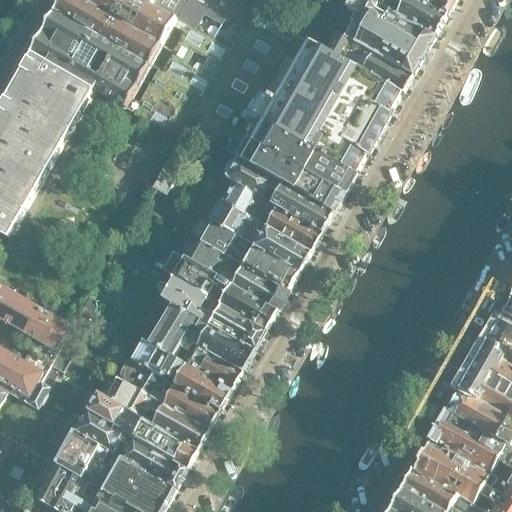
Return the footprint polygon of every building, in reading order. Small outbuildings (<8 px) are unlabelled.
[(0,0),(0,19),(8,5),(0,0)] [(164,46),(178,21),(141,0),(64,0),(57,14),(151,68),(158,72),(205,99),(210,91),(232,52),(197,32),(190,28),(175,53),(164,46)] [(188,0),(189,0),(188,0),(141,0),(178,21),(190,28),(197,32),(208,14),(225,24),(227,21),(244,31),(256,11),(235,0),(188,0)] [(235,0),(256,11),(262,0),(235,0)] [(437,39),(391,12),(387,19),(379,15),(383,8),(369,0),(354,0),(349,9),(362,16),(358,22),(357,21),(347,38),(415,77),(429,53),(437,39)] [(437,39),(448,20),(449,18),(416,0),(407,0),(403,8),(397,5),(399,0),(369,0),(383,8),(391,12),(437,39)] [(459,0),(416,0),(449,18),(459,0)] [(373,149),(404,95),(405,94),(329,52),(256,11),(244,31),(232,52),(210,91),(219,97),(209,115),(253,141),(252,142),(348,195),(373,149)] [(151,68),(57,14),(33,56),(127,110),(151,68)] [(415,77),(347,38),(340,34),(329,52),(405,94),(405,95),(415,77)] [(164,169),(175,150),(181,141),(134,114),(127,110),(33,56),(0,113),(0,233),(96,288),(107,268),(119,248),(153,189),(164,169)] [(348,195),(252,142),(253,141),(209,115),(199,110),(205,99),(158,72),(134,114),(181,141),(188,129),(202,137),(242,161),(337,214),(348,195)] [(189,158),(202,137),(188,129),(181,141),(175,150),(189,158)] [(178,177),(189,158),(175,150),(164,169),(178,177)] [(337,214),(242,161),(239,166),(230,161),(221,176),(236,184),(263,199),(268,189),(278,195),(272,205),(325,235),(337,214)] [(166,197),(178,177),(164,169),(153,189),(166,197)] [(272,205),(263,199),(236,184),(225,204),(314,255),(325,235),(272,205)] [(314,255),(225,204),(208,194),(197,214),(207,220),(204,223),(214,229),(205,245),(291,294),(302,275),(314,255)] [(291,294),(205,245),(200,242),(188,262),(280,314),(291,294)] [(224,308),(177,281),(119,248),(107,268),(174,307),(257,354),(269,333),(232,312),(224,308)] [(269,333),(280,314),(188,262),(177,281),(224,308),(230,297),(238,302),(232,312),(269,333)] [(74,327),(0,285),(0,390),(9,396),(29,407),(40,386),(51,368),(62,348),(73,328),(74,327)] [(511,306),(508,314),(507,314),(501,324),(502,325),(511,330),(511,306)] [(140,340),(147,344),(135,364),(168,382),(178,388),(222,413),(234,393),(189,368),(175,360),(182,348),(186,340),(246,373),(257,354),(174,307),(157,338),(145,331),(140,340)] [(96,319),(98,315),(85,308),(74,327),(73,328),(86,336),(89,330),(94,329),(97,324),(96,319)] [(511,330),(502,325),(491,344),(479,364),(462,393),(511,421),(511,330)] [(246,373),(186,340),(182,348),(196,356),(189,368),(234,393),(246,373)] [(69,378),(80,358),(62,348),(51,368),(69,378)] [(222,413),(178,388),(173,396),(163,390),(168,382),(135,364),(132,361),(120,381),(211,433),(222,413)] [(211,433),(120,381),(114,377),(103,397),(139,417),(139,418),(140,418),(145,410),(159,418),(154,426),(200,452),(211,433)] [(38,412),(50,391),(40,386),(29,407),(38,412)] [(0,411),(9,396),(0,390),(0,411)] [(511,421),(462,393),(450,414),(433,444),(490,476),(499,459),(507,464),(497,480),(511,488),(511,421)] [(154,426),(140,418),(139,418),(142,428),(137,435),(136,435),(131,430),(139,417),(103,397),(100,395),(89,414),(124,433),(128,438),(189,472),(200,452),(154,426)] [(189,472),(128,438),(124,433),(89,414),(79,431),(68,424),(66,428),(112,454),(123,461),(178,492),(189,472)] [(166,511),(178,492),(123,461),(117,471),(107,465),(112,454),(66,428),(66,429),(61,426),(51,443),(67,452),(62,461),(52,455),(49,461),(95,487),(101,477),(111,482),(105,493),(138,511),(166,511)] [(0,433),(0,452),(8,438),(0,433)] [(511,511),(511,488),(497,480),(490,476),(433,444),(416,474),(417,474),(483,511),(511,511)] [(138,511),(105,493),(95,487),(49,461),(46,467),(55,472),(40,500),(60,511),(138,511)] [(483,511),(417,474),(409,486),(405,484),(402,490),(440,511),(483,511)] [(440,511),(402,490),(398,496),(402,499),(394,511),(440,511)]
